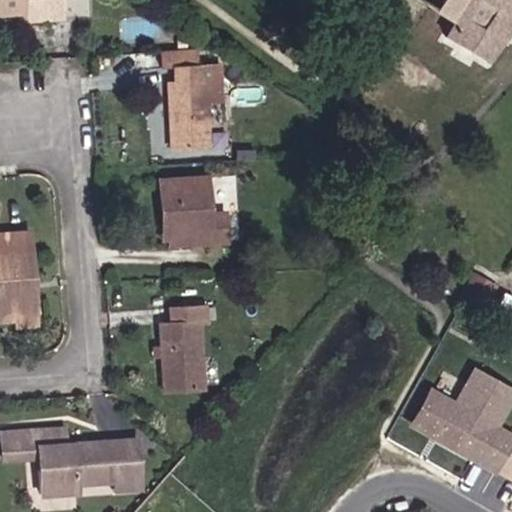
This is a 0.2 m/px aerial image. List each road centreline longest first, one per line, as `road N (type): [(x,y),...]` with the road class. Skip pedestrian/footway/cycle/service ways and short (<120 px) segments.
road 1 (residential): [(0,379),(88,373),(65,140),(19,110)]
road 2 (residential): [(357,511),(378,488),(397,483),(464,511)]
